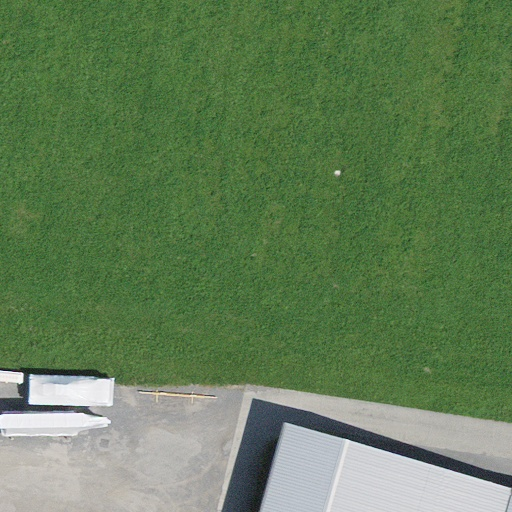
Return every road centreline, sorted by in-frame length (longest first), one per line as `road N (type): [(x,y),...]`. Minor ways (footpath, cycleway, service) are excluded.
road 1 (unknown): [(511,447),(254,412)]
road 2 (unknown): [(254,412),(148,398),(0,405)]
